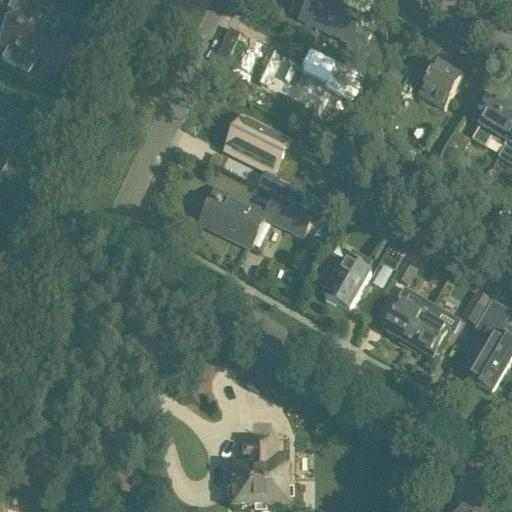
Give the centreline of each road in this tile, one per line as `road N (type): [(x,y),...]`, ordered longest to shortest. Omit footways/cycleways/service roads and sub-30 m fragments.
road 1 (residential): [(511,475),(105,243)]
road 2 (residential): [(105,243),(225,0)]
road 3 (residential): [(62,218),(157,0)]
road 4 (residential): [(0,363),(62,218)]
